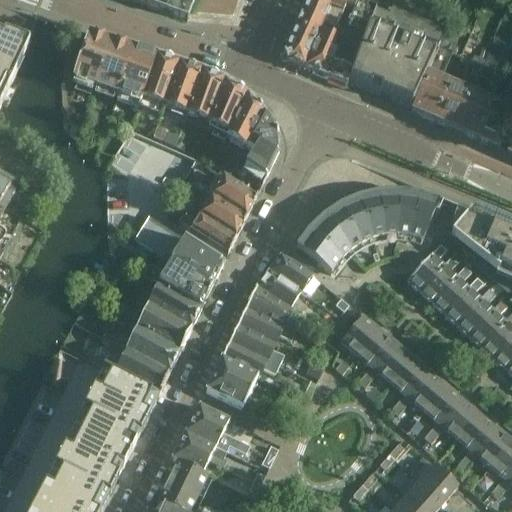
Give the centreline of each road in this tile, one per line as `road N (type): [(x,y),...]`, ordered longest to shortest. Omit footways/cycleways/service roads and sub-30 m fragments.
road 1 (residential): [(126,511),(324,111)]
road 2 (tertiary): [(248,73),(50,0)]
road 3 (tertiary): [(511,192),(324,111)]
